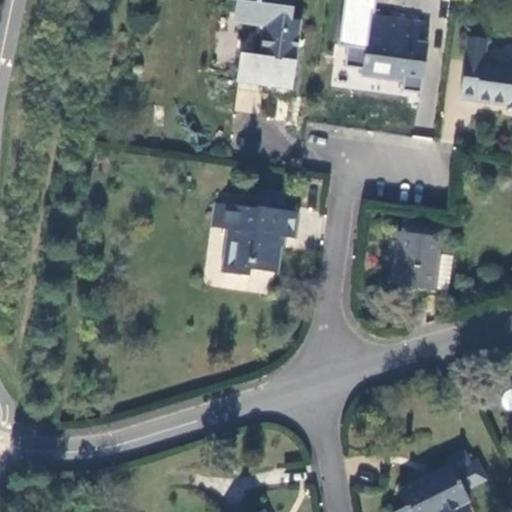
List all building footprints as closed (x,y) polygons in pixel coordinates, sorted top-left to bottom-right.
[(259,57),(241,55),(237,79),(292,88),(300,32),(284,29),(285,21),(292,23),(294,0),(229,0),(228,12),(234,14),(241,24),(263,28),(259,57)] [(371,15),(373,0),(344,0),(343,11),(370,15),(371,15)] [(402,91),(419,93),(425,45),(417,44),(419,26),(369,19),(370,15),(343,11),(339,34),(348,35),(345,57),(363,61),(362,76),(403,82),(402,91)] [(511,67),(483,63),(486,41),(467,39),(459,101),(507,107),(506,112),(511,112),(511,67)] [(286,195),(258,192),(256,209),(223,204),(219,229),(228,231),(223,272),(247,276),(248,270),(272,273),(278,237),(291,239),(295,214),(284,212),(286,195)] [(206,227),(219,229),(223,204),(210,202),(206,227)] [(402,223),(401,233),(440,238),(441,229),(402,223)] [(393,286),(428,292),(432,292),(432,290),(446,292),(451,257),(437,254),(440,238),(401,233),(392,232),(388,255),(396,257),(393,286)] [(396,511),(449,511),(468,503),(463,493),(485,482),(475,462),(468,465),(462,452),(445,460),(448,467),(398,492),(405,507),(396,511)]
